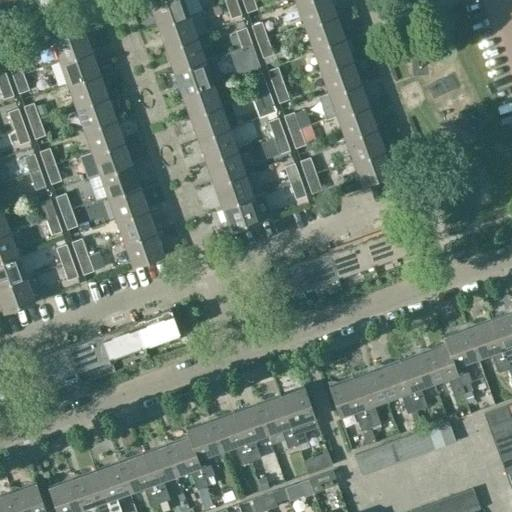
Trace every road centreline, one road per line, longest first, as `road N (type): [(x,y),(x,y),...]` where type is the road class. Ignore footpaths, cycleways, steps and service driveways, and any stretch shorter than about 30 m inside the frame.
road 1 (residential): [(234,356),(511,256)]
road 2 (residential): [(6,438),(234,356)]
road 3 (residential): [(210,275),(0,350)]
road 4 (residential): [(387,205),(210,275)]
